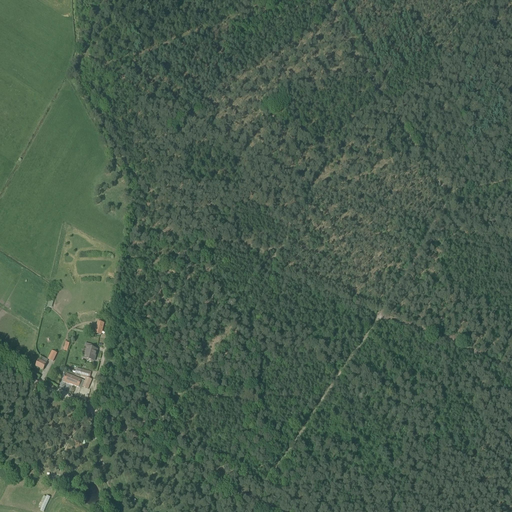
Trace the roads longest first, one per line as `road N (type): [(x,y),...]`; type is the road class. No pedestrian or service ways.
road 1 (track): [(118,427),(250,499)]
road 2 (unclassified): [(118,427),(0,361)]
